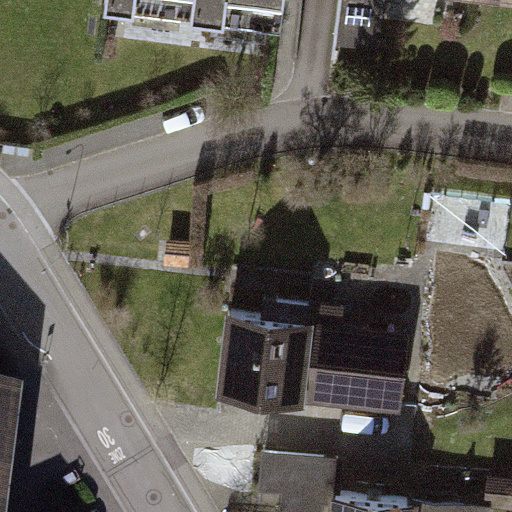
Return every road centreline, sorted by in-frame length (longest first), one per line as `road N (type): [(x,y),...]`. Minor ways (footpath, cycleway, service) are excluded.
road 1 (residential): [(0,214),(249,135),(367,117),(511,135)]
road 2 (unclassified): [(0,251),(160,511)]
